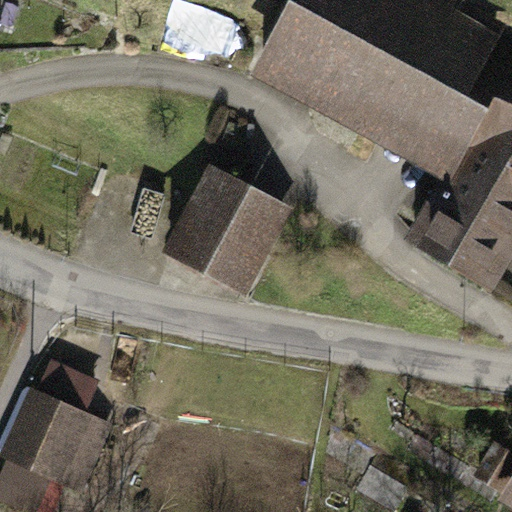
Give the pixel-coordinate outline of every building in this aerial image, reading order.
[(300,0),(267,63),(395,132),(407,109),(449,128),(478,141),(419,240),(491,286),(495,279),(511,250),(511,50),(497,44),(500,37),(430,0),(300,0)] [(287,215),(216,176),(173,253),(244,292),(287,215)] [(110,424),(41,393),(11,459),(81,490),(110,424)] [(415,480),(335,432),(332,450),(371,474),(364,488),(398,508),(415,480)] [(507,486),(511,476),(511,454),(500,447),(485,473),(507,486)]
